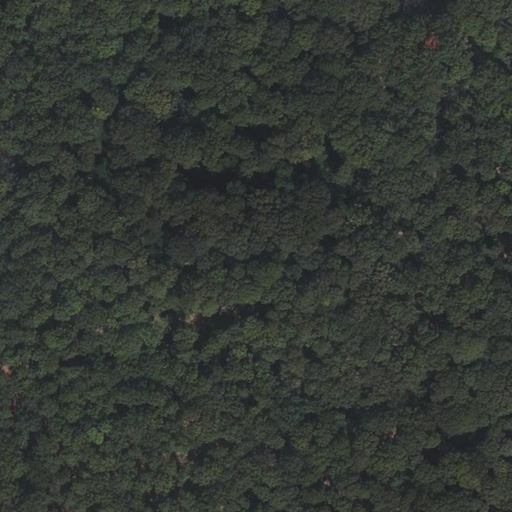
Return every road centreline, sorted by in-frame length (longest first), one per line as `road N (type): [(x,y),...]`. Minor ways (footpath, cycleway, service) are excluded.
road 1 (track): [(405,0),(384,81),(406,226),(364,307),(310,349),(268,511)]
road 2 (track): [(0,364),(39,424),(70,511)]
road 3 (unclassified): [(424,0),(511,85)]
